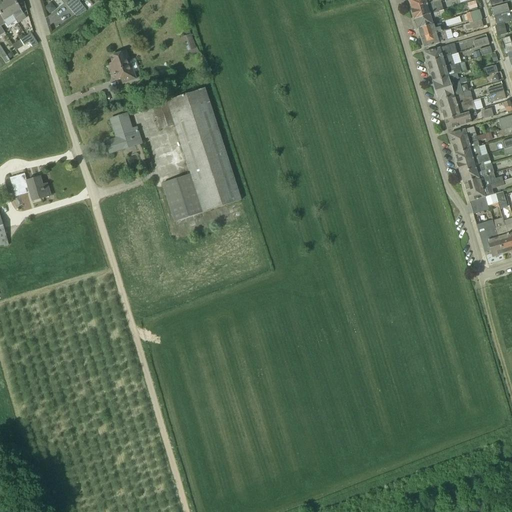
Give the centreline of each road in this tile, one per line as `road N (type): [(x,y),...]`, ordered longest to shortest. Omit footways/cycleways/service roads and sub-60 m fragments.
road 1 (track): [(183,511),(92,198)]
road 2 (residential): [(481,274),(391,0)]
road 3 (residential): [(92,198),(31,0)]
road 4 (unclassified): [(511,405),(481,274)]
